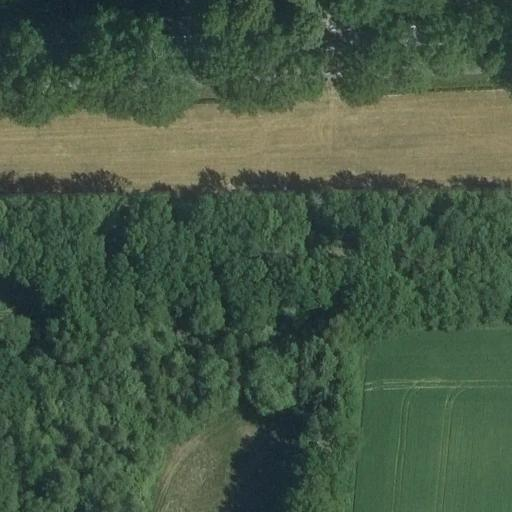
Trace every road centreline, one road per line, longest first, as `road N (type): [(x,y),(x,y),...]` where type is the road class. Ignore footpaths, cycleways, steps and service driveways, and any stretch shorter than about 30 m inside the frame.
road 1 (tertiary): [(0,57),(511,34)]
road 2 (track): [(511,247),(0,253)]
